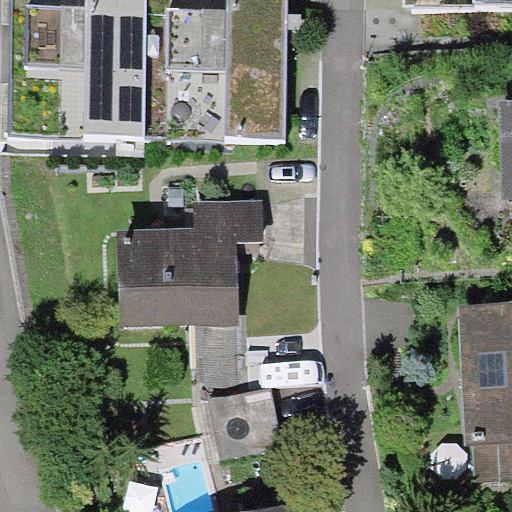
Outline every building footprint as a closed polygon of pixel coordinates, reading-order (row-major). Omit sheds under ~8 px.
[(10,0),(7,138),(112,140),(285,141),(286,27),(286,0),(10,0)] [(511,0),(402,0),(403,11),(511,7),(511,0)] [(511,100),(503,101),(507,200),(511,199),(511,100)] [(269,198),(199,199),(200,231),(111,233),(113,322),(235,319),(234,241),(270,240),(269,198)] [(511,302),(459,304),(465,444),(474,444),(476,481),(511,479),(511,302)] [(273,386),(216,400),(230,458),(287,444),(273,386)]
